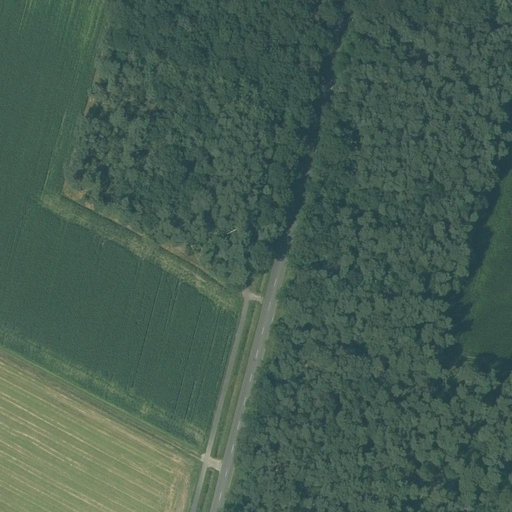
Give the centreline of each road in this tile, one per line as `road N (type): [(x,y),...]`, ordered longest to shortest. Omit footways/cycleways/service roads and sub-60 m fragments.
road 1 (secondary): [(216,511),(348,0)]
road 2 (track): [(269,303),(66,192),(121,0)]
road 3 (track): [(401,511),(432,371)]
